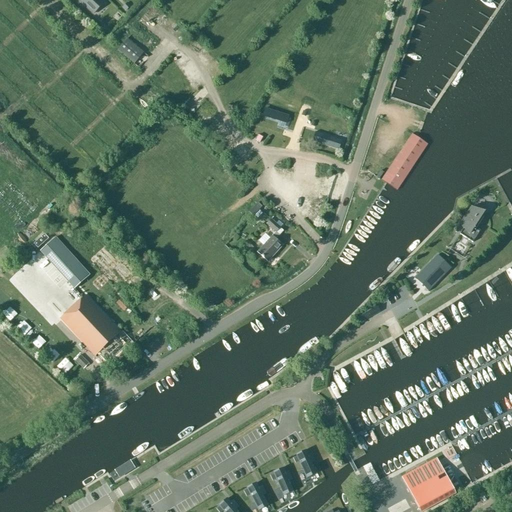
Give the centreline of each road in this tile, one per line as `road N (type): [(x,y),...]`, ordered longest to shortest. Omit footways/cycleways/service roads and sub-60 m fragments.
road 1 (tertiary): [(0,460),(312,268),(338,219),(408,0)]
road 2 (unclassified): [(102,502),(278,395),(299,392)]
